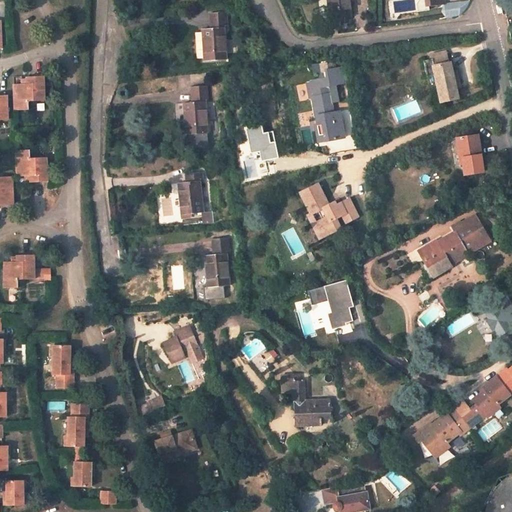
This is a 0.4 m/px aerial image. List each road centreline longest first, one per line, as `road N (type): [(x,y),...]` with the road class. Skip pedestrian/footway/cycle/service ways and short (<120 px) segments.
road 1 (residential): [(143,511),(73,289),(65,225)]
road 2 (residential): [(65,225),(64,49),(40,0)]
road 3 (unknown): [(379,156),(506,102)]
road 4 (unclassified): [(511,129),(485,0)]
